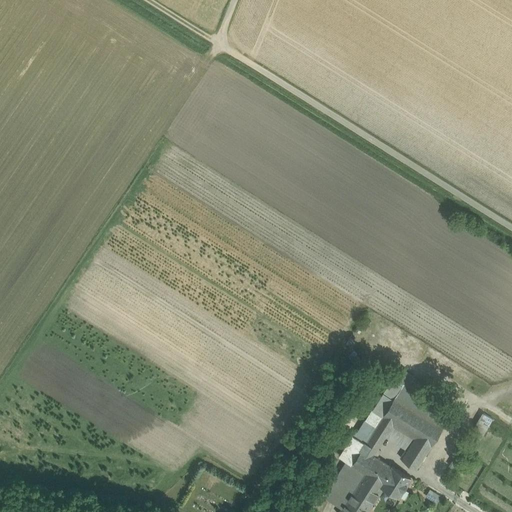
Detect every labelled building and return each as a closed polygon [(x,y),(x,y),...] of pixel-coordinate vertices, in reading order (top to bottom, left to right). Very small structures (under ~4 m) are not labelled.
[(427,388),(395,368),(390,377),(393,379),(402,385),(421,396),(427,388)] [(393,379),(357,437),(366,442),(366,441),(383,415),(395,396),(402,385),(393,379)] [(421,396),(402,385),(395,396),(443,426),(451,415),(421,396)] [(443,426),(395,396),(383,415),(393,421),(416,436),(432,445),(443,426)] [(483,413),(474,431),(483,435),(492,417),(483,413)] [(383,415),(366,441),(378,448),(385,436),(384,435),(393,421),(383,415)] [(416,436),(393,421),(384,435),(385,436),(407,450),(416,436)] [(353,434),(339,455),(347,461),(355,447),(360,451),(366,442),(357,437),(353,434)] [(432,445),(416,436),(407,450),(402,459),(417,468),(432,445)] [(478,441),(469,436),(463,447),(472,452),(478,441)] [(347,461),(324,497),(334,503),(334,502),(356,467),(364,472),(375,456),(376,457),(381,450),(378,448),(366,441),(366,442),(360,451),(355,447),(347,461)] [(342,507),(339,511),(367,511),(383,487),(399,497),(411,478),(392,466),(376,457),(375,456),(364,472),(342,507)] [(356,467),(334,502),(342,507),(364,472),(356,467)] [(430,488),(425,495),(437,502),(442,495),(430,488)]
